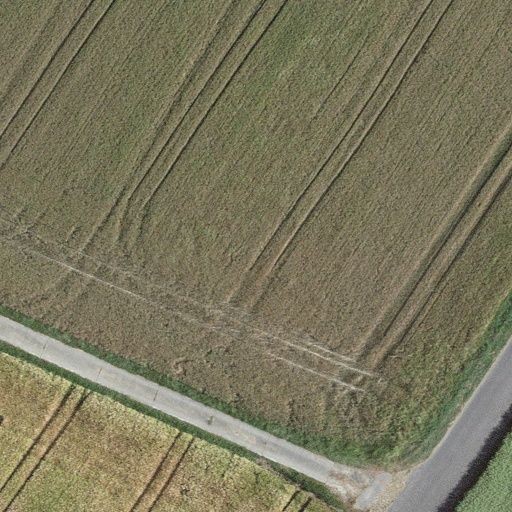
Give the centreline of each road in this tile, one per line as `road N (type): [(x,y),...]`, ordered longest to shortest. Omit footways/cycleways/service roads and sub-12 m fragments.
road 1 (track): [(0,329),(410,511)]
road 2 (unclassified): [(424,511),(511,378)]
